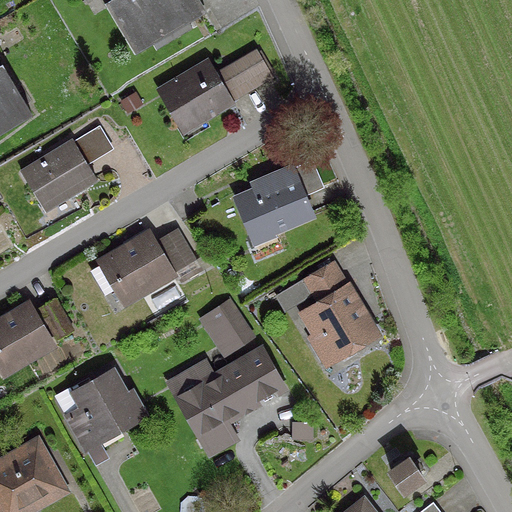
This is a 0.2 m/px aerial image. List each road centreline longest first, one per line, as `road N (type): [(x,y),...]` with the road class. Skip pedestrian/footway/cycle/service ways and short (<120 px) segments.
road 1 (residential): [(324,93),(0,283)]
road 2 (residential): [(324,93),(451,399)]
road 3 (residential): [(291,511),(403,424),(451,399)]
road 4 (residential): [(451,399),(508,511)]
